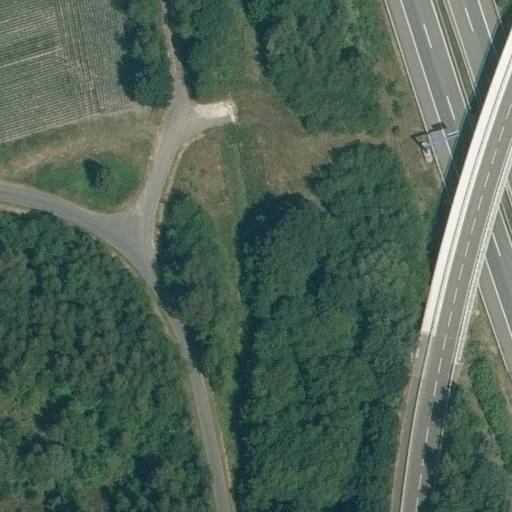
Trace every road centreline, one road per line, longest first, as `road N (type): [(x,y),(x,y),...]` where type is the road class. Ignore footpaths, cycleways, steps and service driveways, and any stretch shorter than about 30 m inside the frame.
road 1 (track): [(215,511),(187,370),(145,274),(114,234),(26,190),(0,186)]
road 2 (unclassified): [(416,511),(465,243),(511,103)]
road 3 (motorway): [(406,0),(511,312)]
road 4 (track): [(114,234),(142,187),(166,106),(164,66)]
road 5 (motorway): [(511,149),(463,0)]
